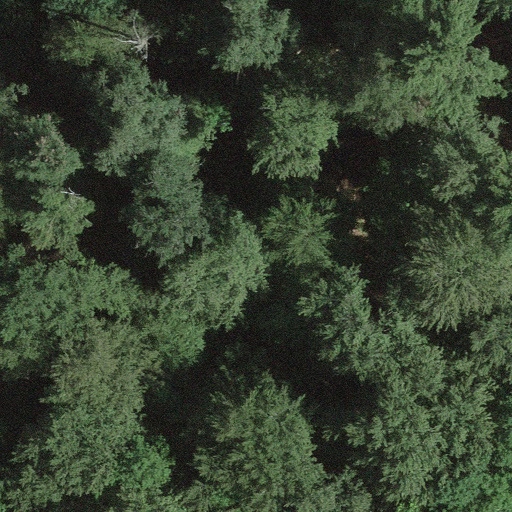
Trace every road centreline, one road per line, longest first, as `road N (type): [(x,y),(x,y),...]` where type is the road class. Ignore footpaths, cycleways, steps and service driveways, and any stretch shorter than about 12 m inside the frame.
road 1 (track): [(242,511),(236,437),(247,317),(311,141),(393,89),(511,37)]
road 2 (track): [(311,141),(249,147),(79,242),(0,230)]
